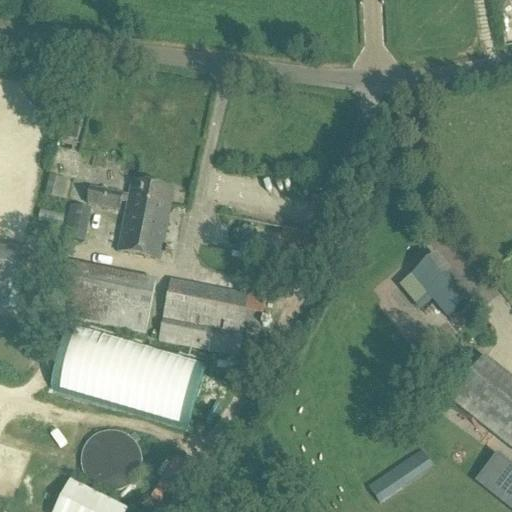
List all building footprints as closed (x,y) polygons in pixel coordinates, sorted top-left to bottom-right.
[(132,183),(118,254),(160,263),(163,252),(173,254),(177,234),(167,232),(175,192),(132,183)] [(59,207),(63,186),(52,184),(48,205),(59,207)] [(90,189),(87,209),(120,214),(123,194),(90,189)] [(71,207),(64,241),(86,245),(92,212),(71,207)] [(22,292),(29,256),(0,249),(0,309),(17,313),(22,292)] [(172,282),(164,323),(243,337),(244,332),(261,335),(266,301),(172,282)] [(72,322),(56,379),(193,419),(197,406),(212,411),(221,379),(207,375),(210,362),(164,348),(159,347),(72,322)] [(164,323),(159,347),(164,348),(239,362),(243,337),(164,323)] [(511,382),(485,360),(451,402),(511,451),(511,382)] [(423,452),(344,507),(347,511),(373,511),(435,470),(423,452)] [(114,511),(64,487),(51,511),(114,511)]
